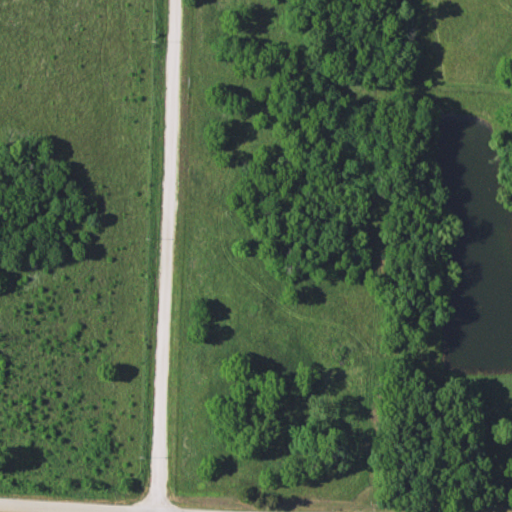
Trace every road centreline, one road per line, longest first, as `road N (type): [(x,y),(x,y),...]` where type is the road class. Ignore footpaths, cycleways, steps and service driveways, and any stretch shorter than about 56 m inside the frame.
road 1 (residential): [(154,511),(172,0)]
road 2 (residential): [(159,511),(0,503)]
